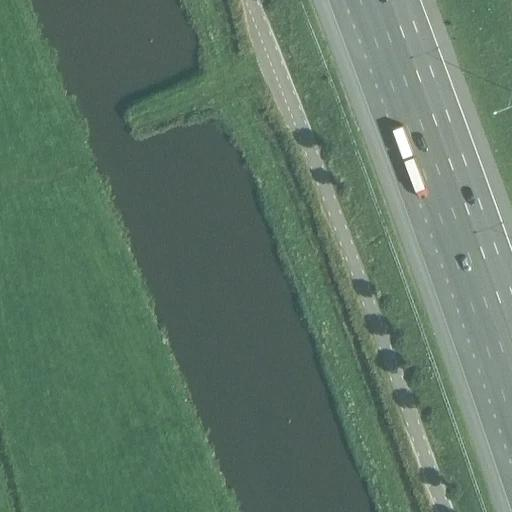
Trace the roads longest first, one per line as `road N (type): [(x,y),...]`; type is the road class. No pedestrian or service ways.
road 1 (unclassified): [(444,511),(250,0)]
road 2 (motorway): [(381,0),(511,358)]
